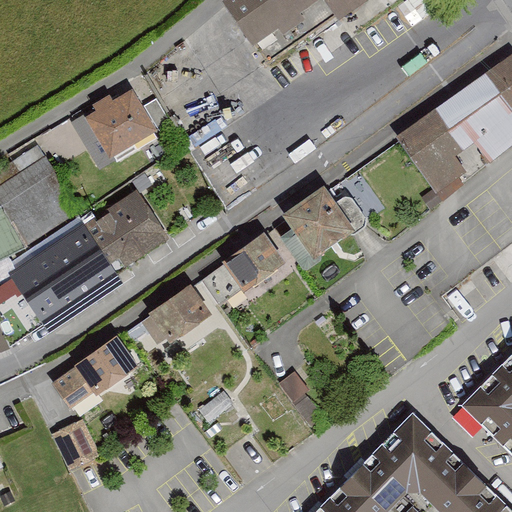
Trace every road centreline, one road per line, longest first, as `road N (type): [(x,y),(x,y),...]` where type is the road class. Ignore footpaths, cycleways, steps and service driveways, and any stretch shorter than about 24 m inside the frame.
road 1 (residential): [(0,368),(64,342),(511,13)]
road 2 (residential): [(511,305),(422,389),(386,393),(239,511)]
road 3 (residential): [(0,151),(138,71),(219,0)]
